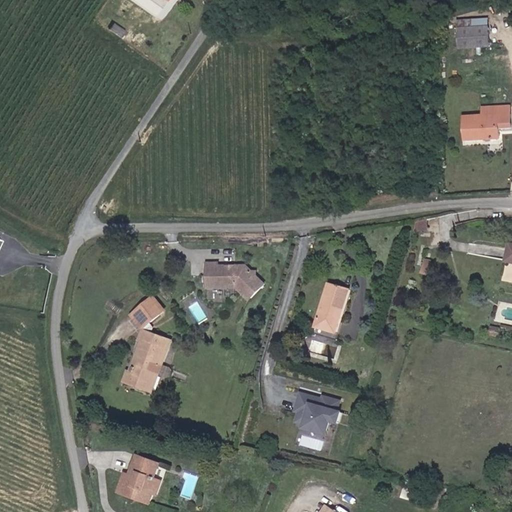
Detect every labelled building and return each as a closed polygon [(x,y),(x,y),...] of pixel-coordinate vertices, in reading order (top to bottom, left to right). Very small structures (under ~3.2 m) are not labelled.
[(135,0),(159,16),(169,0),(135,0)] [(252,18),(240,14),(235,25),(247,30),(252,18)] [(106,25),(126,38),(130,33),(110,19),(106,25)] [(493,47),(493,25),(460,27),(461,48),(493,47)] [(152,37),(135,26),(130,33),(126,38),(144,49),(152,37)] [(466,116),(467,140),(503,138),(501,114),(466,116)] [(430,220),(419,222),(416,230),(430,230),(430,220)] [(0,252),(8,237),(0,232),(0,252)] [(266,285),(258,276),(258,272),(254,272),(248,265),(237,265),(235,266),(229,266),(228,265),(220,264),(220,261),(209,261),(209,275),(216,275),(216,285),(238,286),(249,298),(252,298),(266,285)] [(430,263),(427,278),(435,279),(438,264),(430,263)] [(353,289),(333,283),(320,326),(341,333),(353,289)] [(161,307),(150,294),(132,309),(143,322),(161,307)] [(502,331),(494,330),(493,338),(501,339),(502,331)] [(136,373),(132,373),(128,383),(153,392),(160,373),(152,370),(155,362),(163,365),(172,339),(151,331),(136,373)] [(335,356),(337,344),(313,340),(311,352),(335,356)] [(339,424),(345,400),(299,389),(295,411),(297,412),(294,426),(329,434),(332,422),(339,424)] [(137,470),(135,476),(130,474),(125,472),(119,491),(149,501),(153,489),(157,491),(161,476),(154,474),(158,461),(136,454),(132,468),(137,470)] [(168,464),(158,461),(154,474),(161,476),(164,477),(168,464)]
